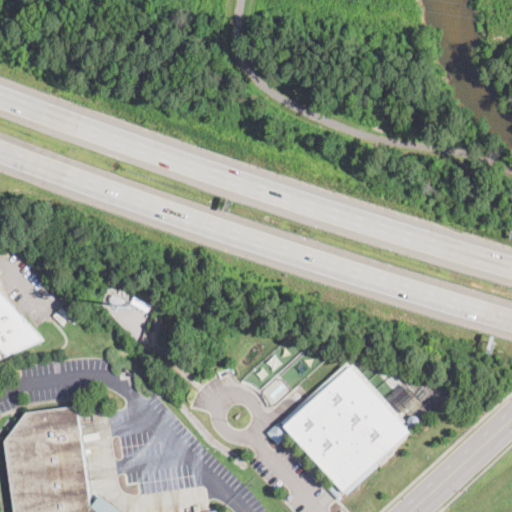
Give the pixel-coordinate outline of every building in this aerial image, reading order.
[(2,357),(0,357),(0,291),(44,340),(2,357)] [(124,298),(121,305),(110,299),(113,293),(124,298)] [(152,303),(149,310),(132,301),(136,294),(152,303)] [(348,361),(351,364),(354,362),(405,419),(403,421),(411,431),(377,462),(379,464),(345,494),(335,483),(337,482),(282,420),(348,361)] [(79,413),(92,505),(100,496),(121,511),(15,511),(6,441),(28,412),(78,405),(79,413)] [(414,426),(410,424),(408,423),(408,420),(409,417),(411,414),(415,414),(417,415),(419,418),(419,422),(417,424),(414,426)] [(278,443),(268,432),(280,421),(290,432),(278,443)] [(338,498),(328,486),(331,483),(342,495),(338,498)]
